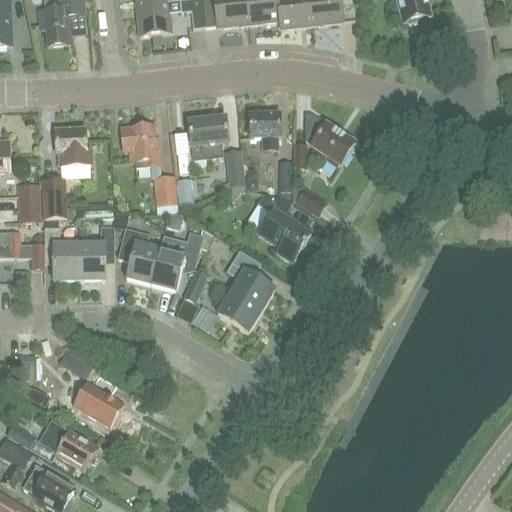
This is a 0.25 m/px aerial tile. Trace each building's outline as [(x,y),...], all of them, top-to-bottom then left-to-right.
[(0,0),(0,50),(11,50),(9,5),(8,5),(8,0),(0,0)] [(73,47),(70,19),(85,17),(83,0),(56,0),(58,13),(38,14),(39,30),(45,29),(47,50),(73,47)] [(135,0),(136,9),(168,5),(167,0),(135,0)] [(213,0),(214,0),(203,1),(206,31),(217,30),(218,32),(249,28),(246,0),(213,0)] [(280,25),(278,1),(278,0),(246,0),(249,28),(280,25)] [(308,0),(283,0),(278,1),(280,25),(281,33),(312,29),(308,0)] [(308,0),(312,29),(345,26),(343,9),(352,8),(351,0),(308,0)] [(397,0),(403,26),(407,25),(410,28),(417,26),(417,22),(430,19),(425,0),(397,0)] [(206,31),(203,1),(180,4),(181,15),(191,14),(193,32),(206,31)] [(168,5),(136,9),(139,40),(172,37),(168,5)] [(278,153),(277,140),(281,140),(280,117),(250,118),(251,141),(263,141),(264,154),(278,153)] [(339,168),(340,169),(356,147),(327,127),(326,128),(312,118),(306,120),(306,144),(312,148),(311,149),(328,161),(327,164),(337,171),(339,168)] [(225,121),(189,125),(192,151),(193,151),(194,164),(223,161),(222,147),(228,146),(225,121)] [(162,169),(159,141),(155,142),(153,129),(131,131),(132,132),(121,134),(123,156),(129,155),(131,166),(134,166),(135,172),(162,169)] [(85,134),(56,135),(57,157),(61,157),(62,170),(91,169),(91,155),(86,155),(85,134)] [(0,175),(10,175),(8,145),(0,144),(0,175)] [(307,173),(307,148),(293,148),(293,173),(307,173)] [(245,170),(259,169),(258,149),(244,150),(245,170)] [(245,188),(241,154),(224,156),(229,191),(245,188)] [(292,201),(292,166),(279,166),(279,201),(292,201)] [(217,178),(193,179),(194,198),(218,197),(217,178)] [(178,216),(174,180),(154,182),(157,218),(178,216)] [(257,182),(247,182),(247,192),(257,192),(257,182)] [(67,222),(65,183),(42,184),(44,223),(67,222)] [(328,207),(296,187),(292,188),(292,205),(319,221),(328,207)] [(19,213),(40,213),(39,188),(17,189),(19,213)] [(264,198),(257,208),(270,216),(257,236),(279,251),(276,256),(292,266),(312,235),(285,218),(292,207),(285,202),(264,198)] [(83,211),(74,211),(75,222),(84,221),(83,211)] [(41,226),(40,213),(19,213),(19,227),(41,226)] [(46,224),(46,232),(58,232),(58,223),(46,224)] [(80,285),(79,249),(65,250),(65,244),(59,244),(58,232),(46,232),(45,232),(45,262),(53,261),(54,286),(80,285)] [(101,249),(79,249),(80,285),(105,285),(104,261),(114,260),(114,232),(100,232),(101,249)] [(150,290),(160,253),(135,247),(138,236),(126,233),(118,262),(130,265),(126,283),(150,290)] [(0,249),(8,250),(8,237),(0,236),(0,249)] [(20,236),(8,237),(8,250),(0,249),(0,262),(31,261),(31,275),(45,274),(44,248),(21,249),(20,236)] [(185,259),(160,253),(150,290),(176,296),(183,266),(195,269),(203,240),(190,236),(185,259)] [(231,297),(262,316),(276,293),(253,280),(261,268),(240,254),(227,276),(239,283),(231,297)] [(195,277),(184,302),(195,307),(206,282),(195,277)] [(262,316),(231,297),(217,319),(249,338),(262,316)] [(20,360),(20,390),(36,390),(36,380),(40,380),(40,362),(35,362),(35,360),(20,360)] [(72,375),(84,382),(91,370),(79,363),(72,375)] [(73,410),(110,432),(124,408),(87,386),(73,410)] [(69,471),(46,457),(51,447),(36,438),(35,440),(13,427),(6,440),(67,476),(69,471)] [(47,444),(51,447),(52,447),(50,451),(58,456),(57,459),(83,474),(85,471),(88,470),(91,466),(90,462),(96,452),(82,443),(83,442),(71,435),(70,436),(61,432),(55,441),(51,438),(47,444)] [(0,451),(0,455),(27,471),(34,459),(5,442),(0,451)] [(14,494),(23,477),(11,470),(2,487),(14,494)] [(63,511),(74,493),(58,484),(58,483),(47,476),(45,481),(33,474),(22,492),(34,499),(33,501),(36,503),(35,505),(45,511),(46,509),(51,511),(63,511)] [(25,511),(0,497),(0,511),(25,511)]
